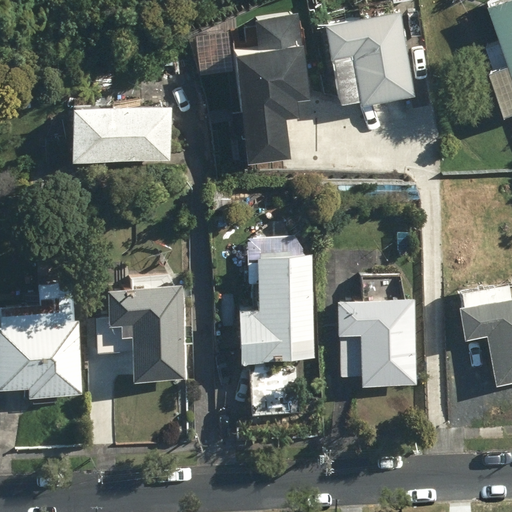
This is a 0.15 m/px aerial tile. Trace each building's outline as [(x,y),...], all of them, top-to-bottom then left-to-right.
[(511,0),(483,0),(505,61),(485,67),(500,113),(511,108),(511,0)] [(340,49),(348,101),(404,92),(390,5),(310,18),(316,53),(340,49)] [(247,41),(214,47),(233,159),(277,152),(271,112),(283,110),(281,94),(295,92),(287,42),(293,41),(288,9),(243,16),(247,41)] [(163,100),(58,101),(59,158),(164,156),(163,100)] [(303,249),(245,251),(247,304),(228,304),(227,357),(308,356),(305,301),(303,249)] [(354,272),(355,296),(327,296),(328,333),(351,333),(351,341),(334,341),(334,375),(353,375),(353,383),(409,381),(407,331),(407,294),(399,294),(398,271),(354,272)] [(123,274),(123,284),(96,284),(96,314),(88,315),(89,351),(121,351),(122,378),(180,375),(177,284),(172,284),(172,274),(123,274)] [(455,337),(478,332),(487,384),(511,379),(511,290),(500,293),(497,278),(450,287),(453,302),(449,303),(455,337)] [(76,377),(75,377),(74,318),(0,319),(0,384),(18,383),(19,395),(77,393),(76,377)]
